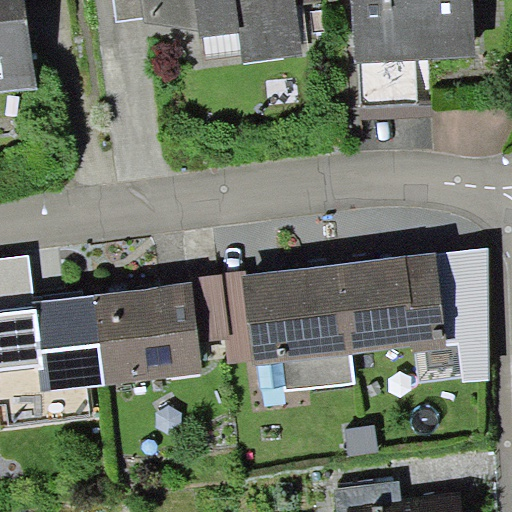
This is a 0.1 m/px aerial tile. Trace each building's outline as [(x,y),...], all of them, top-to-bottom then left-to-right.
[(25,0),(0,0),(0,94),(38,89),(25,0)] [(144,16),(141,0),(113,0),(117,20),(144,16)] [(145,23),(199,30),(200,37),(204,37),(240,32),(242,50),(244,63),(303,56),(296,4),(322,1),(321,0),(141,0),(144,16),(145,23)] [(352,0),(355,63),(358,63),(429,59),(476,57),(472,0),(352,0)] [(240,32),(204,37),(207,55),(242,50),(240,32)] [(432,103),(429,59),(358,63),(360,107),(432,103)] [(433,117),(432,103),(360,107),(361,121),(433,117)] [(489,247),(436,254),(447,345),(459,344),(463,383),(491,380),(489,247)] [(435,250),(339,262),(352,352),(413,345),(414,352),(448,348),(447,345),(436,254),(435,250)] [(30,256),(0,258),(0,310),(31,307),(30,301),(35,301),(30,256)] [(283,361),(352,352),(339,262),(242,275),(253,361),(254,365),(283,361)] [(190,277),(190,282),(192,282),(200,342),(226,338),(229,363),(253,361),(242,275),(241,271),(190,277)] [(190,282),(92,294),(104,384),(203,372),(200,342),(192,282),(190,282)] [(86,386),(104,384),(92,294),(35,301),(30,301),(31,307),(38,366),(41,391),(86,386)] [(0,370),(38,366),(31,307),(0,310),(0,370)] [(352,352),(283,361),(287,389),(355,382),(352,352)] [(90,415),(86,386),(41,391),(38,366),(0,370),(0,418),(1,427),(90,415)] [(377,425),(345,429),(348,454),(379,451),(377,425)] [(402,511),(399,482),(334,489),(337,511),(402,511)]
